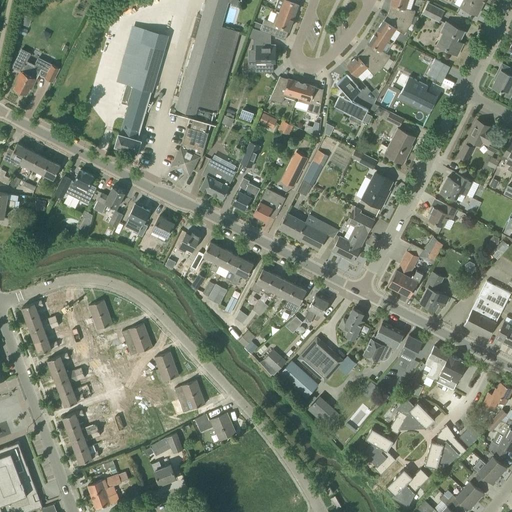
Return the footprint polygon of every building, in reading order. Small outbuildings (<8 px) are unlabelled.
[(217,112),(240,31),(239,31),(240,28),(235,27),(235,30),(221,26),(228,0),(207,0),(203,14),(197,13),(191,36),(196,38),(187,72),(178,102),(176,108),(195,113),(196,114),(197,107),(214,111),(217,112)] [(294,16),(299,0),(284,0),(280,11),(294,16)] [(411,23),(415,11),(405,8),(407,0),(392,0),(389,12),(411,23)] [(477,14),(484,0),(463,0),(460,6),(477,14)] [(439,21),(444,11),(428,3),(423,13),(439,21)] [(264,19),(262,24),(254,21),(252,27),(260,30),(270,34),(285,39),(294,16),(280,11),(280,13),(277,12),(273,22),(264,19)] [(404,34),(411,23),(389,12),(376,31),(388,39),(395,28),(404,34)] [(32,17),(23,14),(20,22),(29,25),(32,17)] [(461,37),(464,30),(446,21),(441,32),(442,32),(437,44),(440,45),(457,54),(463,42),(458,40),(459,37),(461,37)] [(273,71),(273,62),(276,62),(276,44),(267,44),(267,43),(270,34),(260,30),(252,27),(248,37),(256,38),(256,50),(251,49),(251,57),(256,57),(256,71),(273,71)] [(383,66),(390,55),(381,49),(388,39),(376,31),(364,50),(383,66)] [(164,46),(153,41),(139,39),(138,44),(129,36),(116,78),(127,83),(124,91),(121,102),(129,104),(121,132),(119,132),(115,145),(138,152),(142,138),(138,137),(150,95),(151,90),(162,51),(164,46)] [(21,48),(12,66),(21,70),(16,80),(18,81),(14,87),(16,88),(16,90),(19,92),(21,91),(26,94),(30,87),(31,88),(39,72),(45,76),(44,77),(53,81),(60,68),(51,64),(50,67),(38,61),(35,65),(26,60),(30,52),(21,48)] [(374,75),(383,66),(364,50),(347,65),(357,75),(367,67),(374,75)] [(511,74),(501,69),(497,77),(500,79),(500,80),(496,79),(492,87),(501,92),(502,89),(508,92),(511,85),(511,74)] [(351,101),(352,98),(361,90),(347,73),(337,82),(349,94),(345,98),(339,95),(334,106),(351,115),(353,112),(364,117),(368,109),(351,101)] [(298,96),(302,82),(280,76),(270,99),(282,103),(284,96),(295,99),(296,96),(298,96)] [(429,112),(437,96),(425,90),(428,85),(409,76),(401,91),(419,100),(416,105),(422,108),(429,112)] [(319,114),(323,89),(302,82),(298,96),(299,97),(298,100),(309,103),(307,110),(319,114)] [(204,150),(214,111),(197,107),(196,114),(195,113),(185,147),(176,165),(178,166),(178,167),(184,170),(184,169),(190,172),(192,168),(199,171),(206,151),(204,150)] [(254,112),(243,108),(239,117),(251,121),(254,112)] [(234,118),(233,118),(226,116),(227,113),(224,111),(220,122),(231,126),(234,118)] [(390,111),(386,119),(399,125),(403,118),(390,111)] [(364,117),(363,120),(369,123),(370,121),(373,115),(368,113),(367,112),(364,117)] [(269,115),(264,113),(259,123),(264,125),(269,115)] [(285,133),(289,123),(283,120),(278,129),(285,133)] [(501,144),(493,140),(496,134),(488,130),(490,127),(476,120),(459,155),(467,159),(473,148),(472,147),(475,142),(481,145),(483,142),(489,145),(487,148),(496,153),(501,144)] [(289,135),(293,125),(289,123),(285,133),(289,135)] [(379,150),(385,153),(403,163),(409,151),(407,150),(415,136),(398,127),(388,146),(381,143),(378,150),(379,150)] [(250,141),(240,162),(251,167),(261,146),(250,141)] [(511,170),(511,142),(509,141),(502,154),(508,157),(506,161),(510,163),(508,169),(511,170)] [(28,148),(17,143),(14,149),(9,147),(3,158),(15,164),(17,160),(21,162),(28,148)] [(32,167),(39,154),(28,148),(21,162),(32,167)] [(351,156),(360,161),(363,154),(355,149),(351,156)] [(313,159),(324,165),(329,155),(318,150),(313,159)] [(308,157),(296,151),(286,171),(297,177),(308,157)] [(43,173),(50,159),(39,154),(32,167),(43,173)] [(228,185),(235,171),(212,159),(211,158),(203,173),(206,175),(200,187),(207,191),(208,190),(223,198),(229,185),(228,185)] [(54,178),(61,165),(50,159),(43,173),(54,178)] [(55,193),(63,196),(66,190),(89,202),(97,187),(90,183),(94,176),(80,169),(74,181),(71,180),(71,179),(64,175),(62,180),(55,193)] [(392,181),(375,172),(371,179),(362,198),(381,207),(387,196),(385,195),(392,181)] [(463,175),(458,173),(457,172),(453,179),(447,177),(445,182),(440,191),(456,199),(459,191),(466,194),(473,180),(463,175)] [(5,175),(2,181),(8,184),(11,178),(5,175)] [(232,203),(245,209),(251,196),(255,198),(260,189),(248,182),(249,181),(243,178),(239,185),(241,186),(232,203)] [(495,188),(498,182),(492,179),(489,185),(495,188)] [(304,181),(301,187),(309,191),(312,185),(304,181)] [(97,201),(104,204),(106,205),(107,203),(117,208),(125,192),(113,186),(108,195),(102,192),(97,201)] [(281,206),(285,197),(267,188),(260,201),(254,214),(266,220),(275,203),(281,206)] [(15,206),(16,199),(7,198),(8,193),(0,191),(0,203),(6,205),(15,206)] [(46,200),(36,199),(35,209),(45,210),(46,200)] [(138,220),(136,225),(140,227),(143,222),(150,210),(135,203),(129,215),(138,220)] [(452,219),(457,208),(446,203),(442,210),(433,205),(430,211),(432,212),(429,219),(436,223),(442,226),(447,216),(452,219)] [(360,213),(362,209),(355,206),(353,209),(347,221),(356,226),(349,240),(340,236),(333,250),(353,261),(355,258),(356,258),(357,256),(356,256),(374,220),(360,213)] [(117,225),(122,213),(116,210),(114,215),(109,213),(106,220),(117,225)] [(91,222),(93,214),(88,211),(84,219),(91,222)] [(305,221),(287,211),(287,212),(279,227),(320,249),(328,234),(331,226),(321,221),(317,227),(305,221)] [(167,235),(174,222),(160,215),(153,228),(167,235)] [(35,233),(36,226),(25,223),(24,230),(35,233)] [(201,236),(192,231),(191,234),(186,231),(179,246),(186,249),(187,247),(193,250),(201,236)] [(429,250),(426,256),(433,260),(442,243),(434,239),(429,250)] [(214,260),(221,246),(210,241),(203,254),(214,260)] [(388,285),(399,290),(404,281),(402,280),(406,273),(409,275),(411,271),(419,256),(422,252),(424,249),(411,242),(407,250),(397,268),(388,285)] [(221,246),(214,260),(210,268),(216,271),(220,263),(225,265),(232,252),(221,246)] [(503,252),(499,248),(497,246),(490,253),(497,259),(503,252)] [(232,279),(236,271),(243,257),(232,252),(225,265),(230,268),(226,276),(232,279)] [(242,274),(247,276),(254,263),(243,257),(236,271),(232,279),(238,281),(242,274)] [(196,269),(199,263),(194,260),(190,266),(196,269)] [(267,287),(274,273),(263,268),(257,280),(255,280),(251,288),(259,292),(262,284),(267,287)] [(414,272),(411,271),(409,275),(406,273),(402,280),(404,281),(399,290),(409,296),(417,280),(419,281),(423,272),(416,269),(414,272)] [(445,305),(447,301),(449,296),(437,290),(444,276),(433,271),(425,285),(428,287),(420,301),(435,309),(439,302),(445,305)] [(278,292),(285,279),(274,273),(267,287),(272,289),(278,292)] [(470,289),(478,280),(472,275),(464,284),(470,289)] [(283,295),(289,298),(296,284),(285,279),(278,292),(276,296),(279,298),(281,297),(283,295)] [(209,295),(215,284),(209,280),(203,292),(209,295)] [(489,337),(502,310),(511,293),(487,280),(464,324),(489,337)] [(300,303),(307,290),(296,284),(289,298),(300,303)] [(322,314),(329,301),(315,294),(309,307),(311,308),(307,315),(313,318),(314,317),(318,319),(322,314)] [(88,295),(76,299),(83,319),(95,315),(88,295)] [(231,312),(238,299),(237,298),(232,296),(227,306),(221,303),(219,306),(231,312)] [(76,299),(64,303),(72,323),(83,319),(76,299)] [(261,314),(268,305),(265,302),(257,312),(261,314)] [(363,320),(360,319),(363,313),(354,308),(348,319),(344,317),(340,325),(344,327),(349,330),(347,335),(354,338),(363,320)] [(240,321),(246,314),(239,309),(234,316),(240,321)] [(43,311),(28,317),(31,327),(47,321),(43,311)] [(296,315),(286,325),(293,332),(303,321),(296,315)] [(132,319),(112,326),(116,338),(136,331),(132,319)] [(511,327),(511,324),(511,323),(504,320),(496,336),(504,340),(511,345),(511,343),(511,327)] [(47,321),(31,327),(35,337),(51,331),(47,321)] [(396,346),(404,332),(383,321),(376,336),(394,345),(396,346)] [(246,328),(237,338),(244,345),(254,335),(246,328)] [(51,331),(35,337),(39,347),(54,341),(51,331)] [(136,331),(116,338),(120,350),(140,342),(136,331)] [(414,356),(422,341),(409,334),(401,350),(414,356)] [(84,336),(77,339),(80,346),(87,344),(84,336)] [(338,367),(344,360),(317,336),(298,357),(325,381),(338,367)] [(394,345),(376,336),(374,339),(371,338),(364,352),(377,359),(378,358),(381,358),(384,358),(387,357),(389,354),(394,345)] [(257,348),(250,341),(245,346),(244,347),(251,354),(257,348)] [(140,342),(120,350),(124,361),(144,354),(140,342)] [(440,371),(450,354),(434,346),(425,364),(426,364),(440,371)] [(66,348),(59,351),(62,359),(69,356),(66,348)] [(277,371),(287,360),(281,356),(277,361),(269,353),(264,359),(277,371)] [(98,354),(88,357),(94,373),(104,369),(98,354)] [(467,362),(450,354),(440,371),(436,380),(454,389),(457,382),(466,362),(467,362)] [(348,355),(344,360),(338,367),(346,374),(356,363),(348,355)] [(88,357),(78,361),(84,377),(94,373),(88,357)] [(279,373),(306,397),(319,383),(292,359),(279,373)] [(78,361),(68,365),(74,380),(84,377),(78,361)] [(185,364),(165,371),(169,383),(189,376),(185,364)] [(68,365),(58,369),(64,384),(74,380),(68,365)] [(147,376),(136,380),(142,398),(154,394),(147,376)] [(189,376),(169,383),(173,394),(194,387),(189,376)] [(136,380),(124,385),(131,403),(142,398),(136,380)] [(366,387),(372,392),(377,386),(371,381),(366,387)] [(505,403),(511,388),(511,386),(501,381),(498,388),(496,387),(493,394),(488,392),(483,403),(483,404),(481,408),(489,412),(491,408),(494,409),(498,399),(505,403)] [(202,384),(181,392),(186,403),(206,396),(202,384)] [(414,384),(411,391),(419,395),(422,389),(414,384)] [(124,385),(113,389),(120,407),(131,403),(124,385)] [(113,389),(101,394),(108,412),(120,407),(113,389)] [(339,413),(320,395),(307,408),(327,426),(339,413)] [(206,396),(186,403),(190,415),(210,408),(206,396)] [(412,406),(406,399),(399,408),(400,409),(389,428),(397,433),(401,426),(423,425),(426,428),(435,418),(417,401),(412,406)] [(80,402),(65,407),(69,417),(84,412),(80,402)] [(84,412),(69,417),(72,428),(88,422),(84,412)] [(236,432),(227,412),(209,420),(206,413),(195,418),(195,419),(201,431),(214,425),(220,439),(236,432)] [(491,430),(493,428),(492,428),(501,419),(496,415),(486,426),(491,430)] [(511,418),(509,417),(506,422),(501,419),(492,428),(493,428),(504,434),(511,438),(511,418)] [(88,422),(72,428),(76,438),(91,432),(88,422)] [(467,449),(454,437),(454,436),(446,425),(441,430),(438,433),(436,441),(431,440),(425,464),(437,467),(439,459),(448,461),(457,453),(460,456),(467,449)] [(381,474),(396,459),(387,450),(394,440),(372,427),(365,438),(373,443),(367,453),(378,463),(374,467),(381,474)] [(465,431),(459,436),(469,445),(474,440),(465,431)] [(91,432),(76,438),(80,448),(95,442),(91,432)] [(182,449),(177,434),(170,436),(152,447),(156,455),(171,447),(173,452),(182,449)] [(511,450),(511,438),(504,434),(499,444),(493,440),(489,445),(504,455),(508,449),(511,450)] [(37,492),(37,490),(19,441),(0,448),(0,511),(25,511),(42,506),(40,499),(39,499),(36,500),(33,493),(37,492)] [(222,446),(221,446),(224,454),(232,450),(229,443),(222,446)] [(262,443),(244,450),(248,462),(266,455),(262,443)] [(500,475),(507,467),(500,461),(504,455),(489,445),(486,449),(493,455),(486,463),(500,475)] [(266,455),(248,462),(252,473),(257,472),(270,467),(266,455)] [(162,467),(159,460),(152,463),(155,470),(160,483),(176,477),(171,464),(162,467)] [(212,462),(193,468),(198,480),(216,473),(212,462)] [(500,475),(486,463),(478,471),(475,469),(471,473),(482,482),(486,478),(492,484),(500,475)] [(270,467),(257,472),(261,483),(280,477),(275,465),(270,467)] [(238,466),(230,468),(233,476),(241,473),(238,466)] [(412,476),(404,468),(386,485),(395,494),(394,495),(408,502),(413,492),(429,477),(421,468),(412,476)] [(114,485),(121,482),(118,473),(88,484),(91,493),(114,485)] [(216,473),(198,480),(202,492),(220,485),(216,473)] [(477,501),(484,492),(478,486),(482,482),(471,473),(467,478),(470,480),(463,488),(477,501)] [(279,477),(261,483),(265,495),(284,488),(279,477)] [(223,484),(205,491),(209,502),(227,496),(223,484)] [(119,499),(117,492),(114,485),(91,493),(96,507),(119,499)] [(329,495),(333,492),(330,486),(325,489),(329,495)] [(477,501),(463,488),(455,496),(452,494),(448,498),(459,507),(463,503),(469,509),(477,501)] [(284,489),(265,495),(270,507),(288,500),(284,489)] [(448,490),(444,494),(448,498),(452,494),(448,490)] [(444,494),(440,498),(445,502),(448,498),(444,494)] [(335,495),(331,497),(331,498),(332,500),(333,502),(335,504),(337,508),(341,505),(338,500),(335,495)] [(227,496),(209,502),(212,511),(218,511),(231,508),(227,496)] [(459,507),(448,498),(445,502),(444,503),(447,505),(441,511),(455,511),(459,507)]
